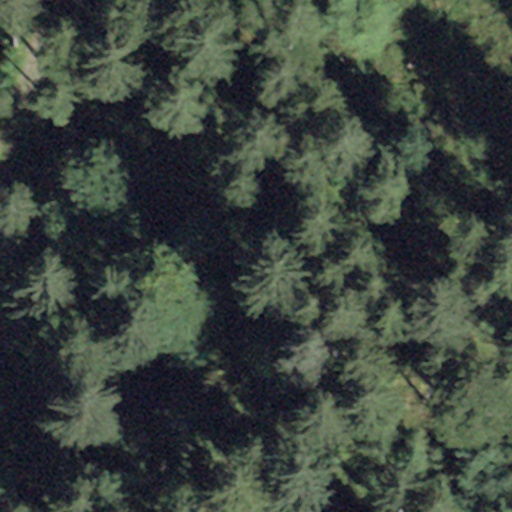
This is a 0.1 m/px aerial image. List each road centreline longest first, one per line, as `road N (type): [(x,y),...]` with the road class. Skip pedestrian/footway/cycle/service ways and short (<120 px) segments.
road 1 (track): [(0,344),(37,511)]
road 2 (track): [(70,0),(0,146)]
